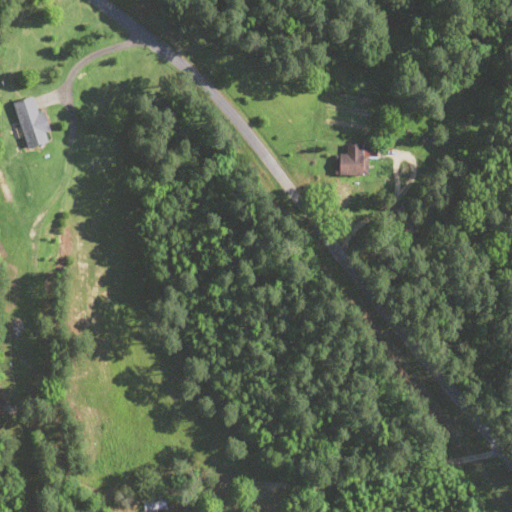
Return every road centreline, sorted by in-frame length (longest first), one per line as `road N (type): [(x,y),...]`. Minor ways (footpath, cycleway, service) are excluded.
road 1 (residential): [(511,467),(247,135),(190,72),(92,0)]
road 2 (track): [(500,453),(306,487),(226,485)]
